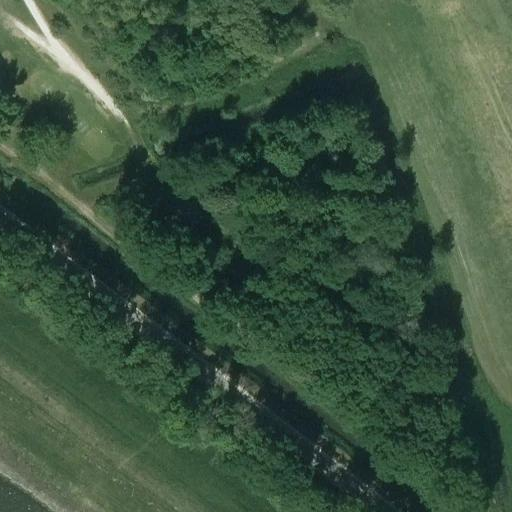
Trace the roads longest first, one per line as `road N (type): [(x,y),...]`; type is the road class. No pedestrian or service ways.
road 1 (track): [(479,511),(0,145)]
road 2 (unclassified): [(384,511),(0,217)]
